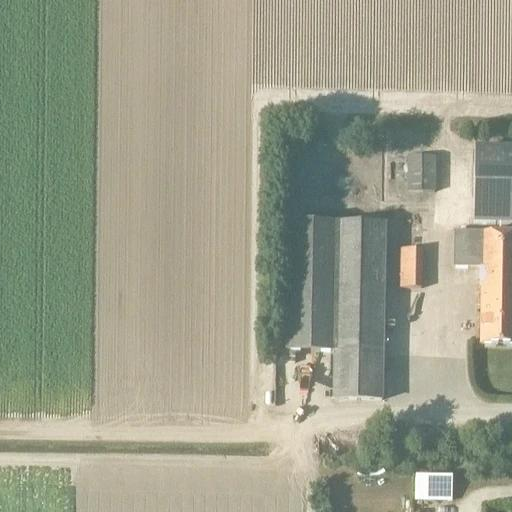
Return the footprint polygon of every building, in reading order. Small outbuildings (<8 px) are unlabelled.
[(511,149),(473,149),(472,225),(511,225),(511,149)] [(435,193),(435,157),(406,157),(406,193),(435,193)] [(380,401),(384,224),(287,222),(285,351),(333,352),(332,400),(380,401)] [(479,345),(511,345),(511,233),(453,232),(452,268),(480,269),(479,345)] [(420,289),(420,250),(399,249),(399,289),(420,289)] [(329,389),(331,370),(314,368),(313,388),(329,389)]
